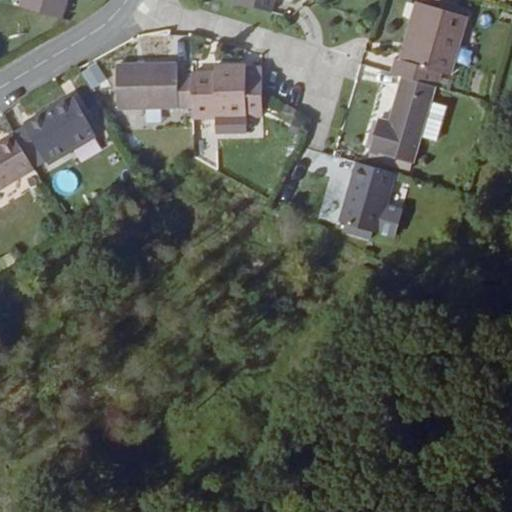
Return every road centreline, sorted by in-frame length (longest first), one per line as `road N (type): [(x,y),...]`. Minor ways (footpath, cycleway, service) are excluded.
road 1 (residential): [(125,3),(314,60),(318,99)]
road 2 (residential): [(0,89),(91,34),(125,3)]
